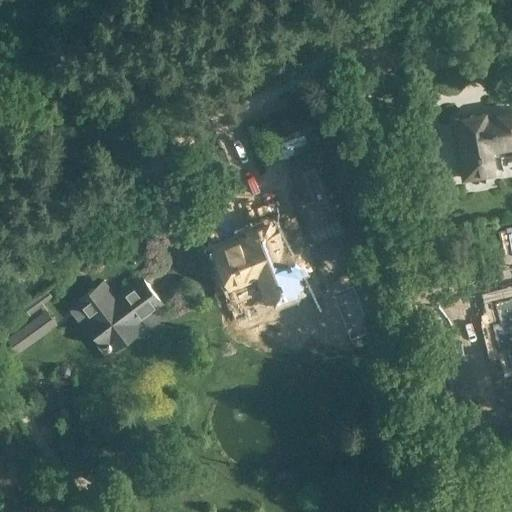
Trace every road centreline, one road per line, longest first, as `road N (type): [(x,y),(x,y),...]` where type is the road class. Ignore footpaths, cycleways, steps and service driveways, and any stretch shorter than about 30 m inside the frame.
road 1 (track): [(419,511),(372,227),(357,91),(362,25)]
road 2 (track): [(362,25),(0,281)]
road 3 (track): [(511,39),(430,39),(362,25)]
